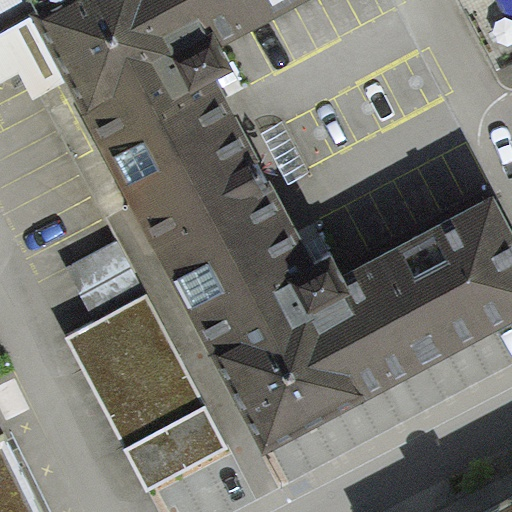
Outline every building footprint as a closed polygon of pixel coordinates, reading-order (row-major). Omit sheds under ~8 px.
[(0,0),(0,23),(11,17),(43,0),(0,0)] [(251,0),(43,0),(11,17),(239,446),(511,301),(511,267),(476,200),(314,285),(182,37),(251,0)] [(214,449),(136,296),(63,333),(142,486),(214,449)] [(0,511),(33,511),(0,445),(0,511)] [(511,511),(511,489),(466,511),(511,511)]
